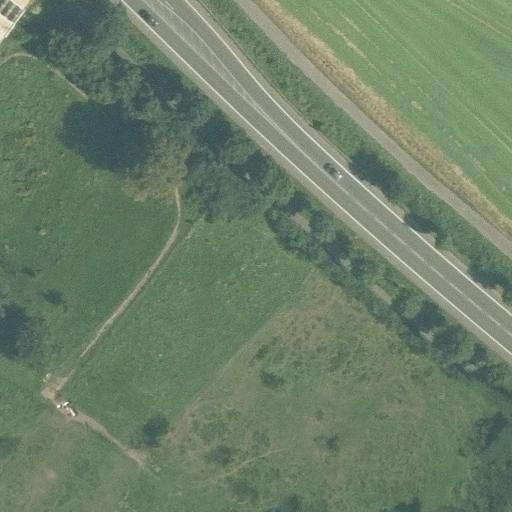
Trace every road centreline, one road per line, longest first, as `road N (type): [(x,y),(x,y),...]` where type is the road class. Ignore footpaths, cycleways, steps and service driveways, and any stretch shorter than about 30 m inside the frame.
road 1 (primary): [(511,337),(310,162),(153,0)]
road 2 (track): [(240,0),(385,147),(511,256)]
